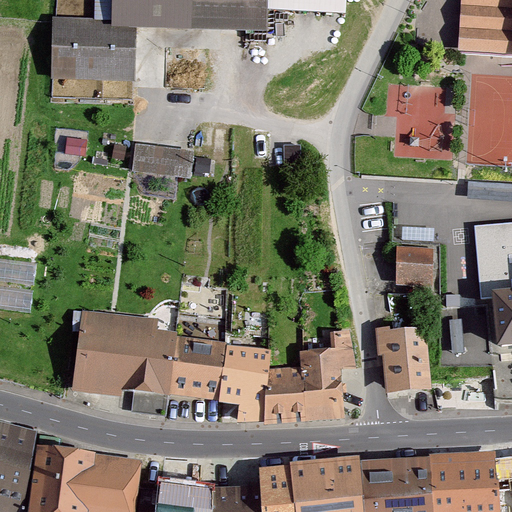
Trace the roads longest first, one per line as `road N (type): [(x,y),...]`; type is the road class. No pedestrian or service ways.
road 1 (residential): [(380,437),(336,154),(349,100),(398,0)]
road 2 (residential): [(380,437),(162,442),(0,404)]
road 3 (residential): [(511,429),(380,437)]
